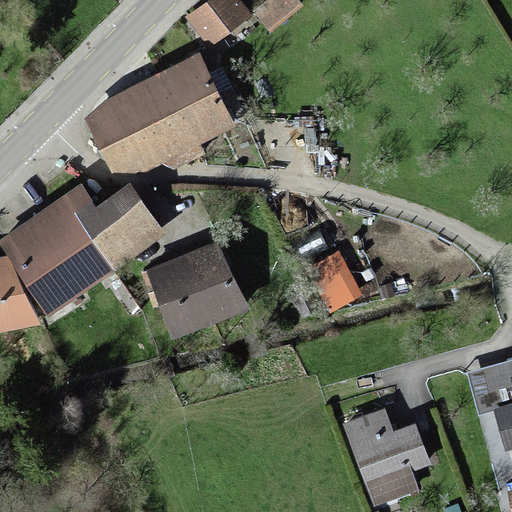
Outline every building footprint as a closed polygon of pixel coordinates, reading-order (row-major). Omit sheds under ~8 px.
[(240,0),(210,0),(190,16),(211,44),(251,14),(240,0)] [(301,0),(271,0),(261,8),(274,25),(304,3),(301,0)] [(204,50),(91,108),(121,166),(144,155),(149,164),(239,118),(204,50)] [(80,184),(0,239),(0,245),(8,257),(16,270),(48,317),(131,260),(95,207),(80,184)] [(128,184),(95,207),(131,260),(166,235),(128,184)] [(230,240),(156,266),(178,325),(251,299),(230,240)] [(8,257),(0,258),(0,333),(41,324),(16,270),(8,257)] [(511,405),(503,407),(511,443),(511,442),(511,405)] [(393,407),(351,423),(382,503),(424,487),(416,467),(435,460),(420,422),(402,429),(393,407)]
